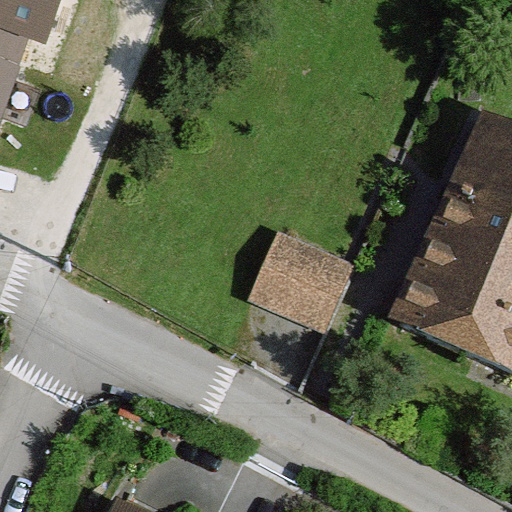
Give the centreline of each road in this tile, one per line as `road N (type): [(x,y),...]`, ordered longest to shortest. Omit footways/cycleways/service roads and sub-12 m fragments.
road 1 (residential): [(458,511),(78,315)]
road 2 (residential): [(0,479),(78,315)]
